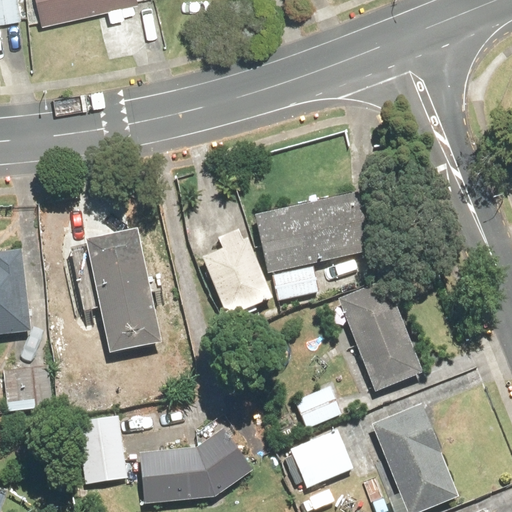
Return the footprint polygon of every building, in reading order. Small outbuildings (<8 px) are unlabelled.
[(24,0),(0,0),(0,22),(28,18),(24,0)] [(34,0),(40,27),(135,6),(134,0),(34,0)] [(353,198),(251,220),(264,278),(366,256),(353,198)] [(245,242),(199,261),(225,322),(271,303),(245,242)] [(137,252),(84,264),(106,360),(159,348),(137,252)] [(0,340),(28,337),(18,254),(0,256),(0,340)] [(384,284),(337,303),(374,396),(421,378),(384,284)] [(54,367),(6,373),(11,418),(60,412),(54,367)] [(337,383),(299,400),(312,431),(350,415),(337,383)] [(420,409),(369,429),(402,511),(435,511),(458,503),(420,409)] [(121,414),(74,419),(81,489),(129,483),(121,414)] [(340,431),(293,452),(310,491),(357,471),(340,431)] [(135,457),(140,508),(212,501),(250,475),(221,432),(191,452),(135,457)]
